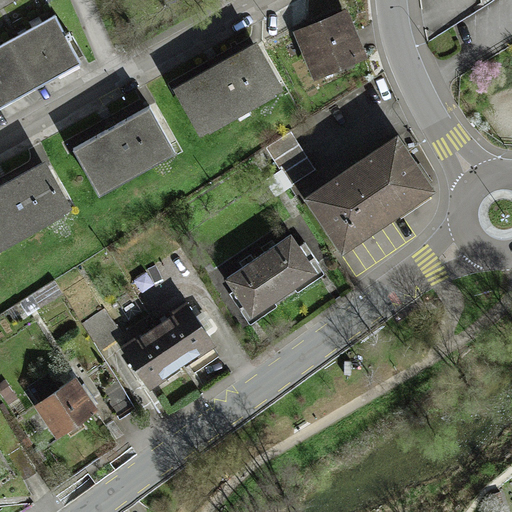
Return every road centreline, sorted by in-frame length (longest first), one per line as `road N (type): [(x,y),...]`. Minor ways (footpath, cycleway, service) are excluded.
road 1 (tertiary): [(467,239),(89,511)]
road 2 (residential): [(260,0),(0,143)]
road 3 (residential): [(391,0),(423,107),(481,179)]
